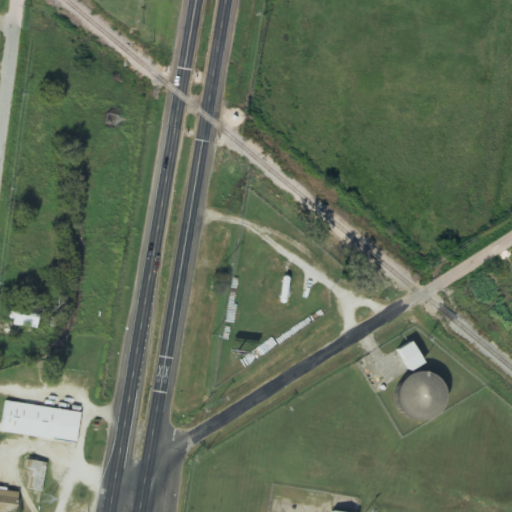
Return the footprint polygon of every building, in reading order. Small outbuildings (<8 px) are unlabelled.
[(35,330),(38,310),(12,306),(9,326),(35,330)] [(394,350),(407,371),(420,364),(408,342),(394,350)] [(397,374),(397,419),(433,419),(433,374),(397,374)] [(4,403),(0,430),(0,434),(75,444),(79,413),(4,403)] [(44,464),(29,463),(28,491),(43,492),(44,464)] [(0,511),(19,511),(20,492),(0,490),(0,511)]
